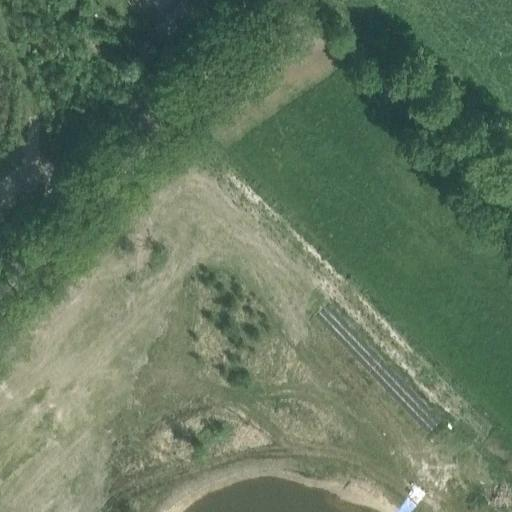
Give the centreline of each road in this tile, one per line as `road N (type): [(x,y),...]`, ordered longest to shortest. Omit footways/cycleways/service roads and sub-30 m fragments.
road 1 (unclassified): [(0,287),(267,0)]
road 2 (track): [(511,182),(339,0)]
